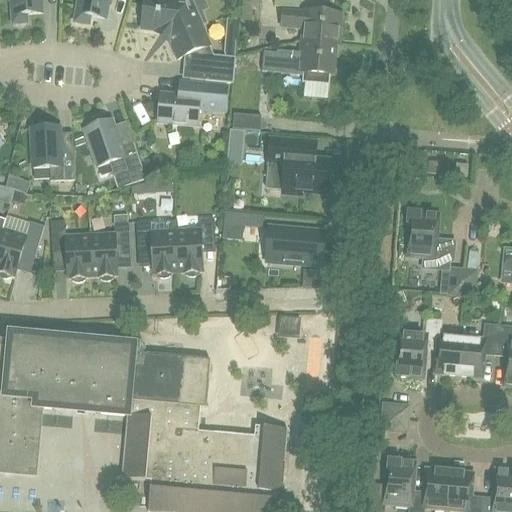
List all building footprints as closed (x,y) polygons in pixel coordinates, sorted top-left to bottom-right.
[(10,2),(11,17),(12,21),(16,24),(20,25),(24,23),(27,20),(27,16),(43,14),(41,0),(8,0),(9,2),(10,2)] [(81,25),(86,24),(89,22),(91,18),(106,20),(109,6),(110,6),(111,0),(77,0),(75,15),(75,19),(78,23),(81,25)] [(168,39),(177,60),(211,47),(196,13),(193,15),(177,3),(177,0),(144,0),(141,31),(160,33),(168,39)] [(303,29),(302,41),(338,44),(341,15),(305,13),(305,15),(283,13),(282,27),(303,29)] [(208,56),(205,82),(233,85),(236,59),(235,58),(238,21),(229,20),(226,58),(208,56)] [(338,44),(302,41),(301,41),(300,55),(305,55),(302,84),(329,86),(330,76),(332,76),(335,45),(338,45),(338,44)] [(159,112),(158,124),(198,127),(199,111),(213,112),(215,87),(190,85),(189,98),(160,95),(160,100),(157,102),(156,106),(156,110),(159,112)] [(95,127),(85,131),(98,169),(114,163),(118,176),(142,168),(133,144),(121,148),(112,121),(107,123),(104,121),(100,121),(97,123),(95,127)] [(247,135),(271,135),(271,123),(247,123),(247,135)] [(43,129),(31,129),(33,170),(50,169),(50,183),(75,182),(74,156),(61,157),(60,128),(56,128),(53,126),(49,125),(45,126),(43,129)] [(316,144),(294,143),(270,141),(268,168),(285,170),(283,191),(283,195),(301,197),(302,193),(327,195),(330,162),(314,161),(316,144)] [(428,162),(427,174),(439,176),(440,163),(428,162)] [(468,166),(456,165),(455,177),(467,178),(468,166)] [(7,187),(16,191),(21,180),(10,176),(7,187)] [(433,260),(436,230),(437,216),(408,213),(407,225),(410,225),(407,258),(433,260)] [(225,214),(224,225),(261,229),(262,217),(225,214)] [(45,227),(31,223),(7,216),(6,221),(0,240),(0,277),(3,280),(7,280),(10,279),(11,277),(13,278),(15,278),(23,252),(36,256),(45,227)] [(200,230),(176,232),(178,274),(183,274),(186,274),(186,276),(189,278),(192,278),(196,277),(199,275),(199,274),(202,274),(201,273),(203,273),(201,246),(216,245),(214,220),(200,221),(200,230)] [(173,275),(178,274),(176,232),(172,232),(172,222),(137,224),(138,249),(152,248),(153,276),(155,275),(155,276),(158,276),(158,277),(161,279),(164,280),(168,279),(171,276),(171,275),(173,275)] [(92,279),(90,236),(66,237),(65,223),(51,224),(53,253),(67,253),(68,280),(69,280),(72,280),(72,281),(75,283),(79,284),(82,283),(85,281),(85,279),(88,279),(92,279)] [(115,235),(90,236),(92,279),(97,278),(97,279),(100,279),(100,280),(103,282),(107,283),(110,282),(113,279),(113,278),(116,278),(117,277),(116,250),(130,249),(129,225),(114,225),(115,235)] [(321,267),(324,233),(270,229),(267,263),(321,267)] [(448,296),(461,297),(464,271),(450,270),(448,296)] [(476,273),(464,271),(461,297),(474,298),(476,273)] [(283,318),(281,336),(296,337),(297,319),(283,318)] [(458,377),(462,339),(439,337),(441,323),(427,322),(426,335),(425,350),(438,351),(436,375),(458,377)] [(495,356),(498,328),(485,327),(484,341),(462,339),(458,377),(481,379),(483,355),(495,356)] [(511,329),(498,328),(495,356),(507,358),(504,388),(511,388),(511,329)] [(425,350),(426,335),(400,333),(396,377),(422,380),(425,350)] [(9,342),(0,341),(0,473),(35,476),(41,409),(127,417),(122,479),(151,482),(148,511),(274,511),(276,493),(282,494),(287,430),(255,427),(254,438),(197,433),(199,408),(206,409),(210,361),(135,354),(135,346),(10,335),(9,342)] [(383,405),(382,418),(408,421),(409,408),(383,405)] [(408,421),(382,418),(381,431),(407,434),(408,421)] [(412,493),(415,463),(389,461),(384,506),(410,508),(411,493),(412,493)] [(410,508),(409,511),(423,511),(423,509),(446,511),(449,473),(427,470),(424,495),(412,493),(411,493),(410,508)] [(482,500),(480,511),(511,511),(511,472),(497,471),(494,501),(482,500)] [(449,473),(446,511),(450,511),(480,511),(482,500),(470,499),(472,475),(449,473)]
